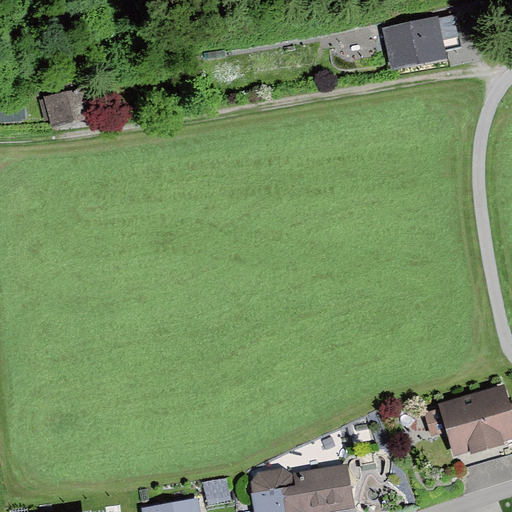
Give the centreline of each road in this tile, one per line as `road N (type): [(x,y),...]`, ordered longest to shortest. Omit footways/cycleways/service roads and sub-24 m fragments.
road 1 (track): [(0,140),(469,74),(504,79)]
road 2 (residential): [(511,75),(485,135),(481,185),(511,348)]
